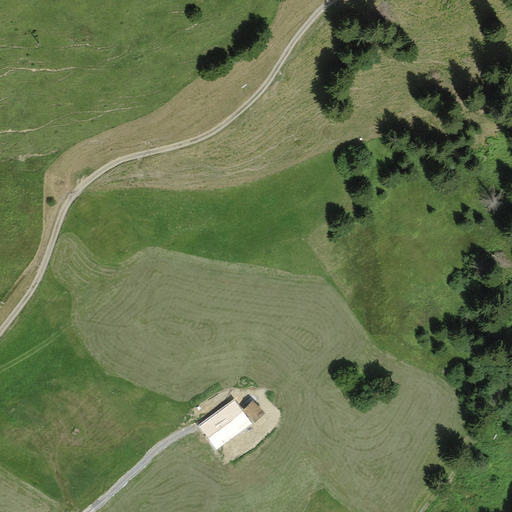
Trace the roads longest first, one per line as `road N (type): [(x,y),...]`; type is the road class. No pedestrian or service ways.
road 1 (track): [(0,330),(34,285),(74,191),(117,159),(210,131),(252,96),(329,0)]
road 2 (track): [(423,511),(485,431),(511,379)]
road 3 (track): [(85,511),(194,423)]
